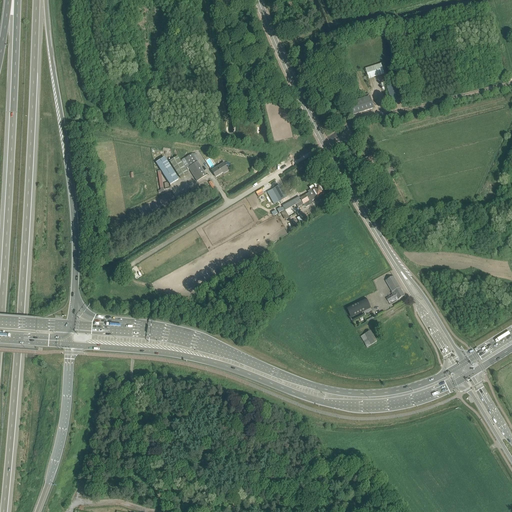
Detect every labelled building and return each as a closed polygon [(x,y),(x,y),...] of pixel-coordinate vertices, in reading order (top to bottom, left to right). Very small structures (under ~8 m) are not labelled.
[(368,79),(386,74),(383,63),(365,68),(368,79)] [(392,102),(402,99),(397,83),(387,86),(392,102)] [(369,96),(349,103),(353,115),(373,108),(372,105),(369,96)] [(197,181),(206,175),(197,161),(197,162),(192,154),(185,158),(189,166),(188,167),(197,181)] [(362,160),(366,167),(373,163),(371,159),(374,157),(373,154),(362,160)] [(177,156),(170,161),(180,178),(188,173),(177,156)] [(164,157),(156,162),(170,185),(178,180),(164,157)] [(227,162),(225,164),(225,163),(221,166),(221,165),(212,171),(216,177),(225,171),(225,172),(229,170),(228,168),(228,167),(227,167),(229,166),(230,164),(229,163),(227,162)] [(390,167),(384,170),(386,176),(393,172),(390,167)] [(272,189),(279,201),(286,197),(279,185),(272,189)] [(282,206),(285,211),(289,209),(306,198),(321,189),(319,185),(308,191),(309,193),(300,198),(299,197),(282,206)] [(282,212),(286,219),(300,211),(298,207),(303,204),(304,206),(307,207),(309,205),(310,203),(309,201),(315,197),(316,198),(324,193),(321,189),(306,198),(289,209),(285,211),(282,212)] [(405,296),(393,276),(386,281),(392,292),(391,293),(393,295),(387,299),(389,302),(396,298),(397,300),(405,296)] [(365,297),(346,307),(351,317),(370,308),(365,297)] [(361,336),(367,347),(376,342),(370,331),(361,336)]
